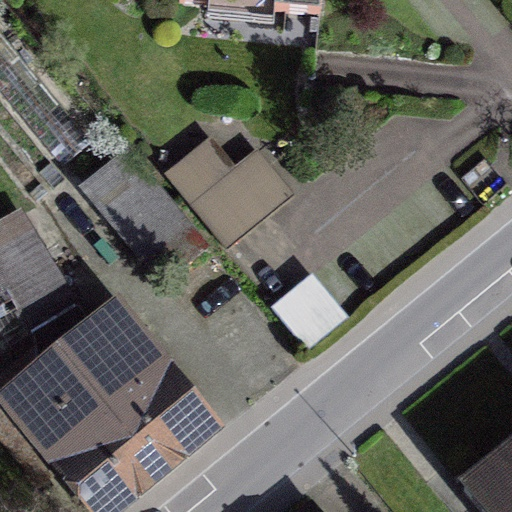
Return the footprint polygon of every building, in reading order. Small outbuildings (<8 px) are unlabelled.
[(177,0),(179,2),(213,6),(213,0),(251,0),(250,10),(317,17),(319,0),(177,0)] [(0,31),(0,91),(62,167),(92,143),(0,31)] [(227,251),(293,196),(256,152),(190,207),(227,251)] [(130,155),(89,189),(164,279),(205,245),(130,155)] [(0,353),(74,309),(18,217),(0,227),(0,353)] [(347,320),(311,276),(271,309),(307,352),(347,320)] [(93,511),(104,511),(210,425),(118,314),(8,404),(38,441),(19,457),(40,482),(57,468),(93,511)] [(511,511),(511,450),(462,492),(478,511),(511,511)]
